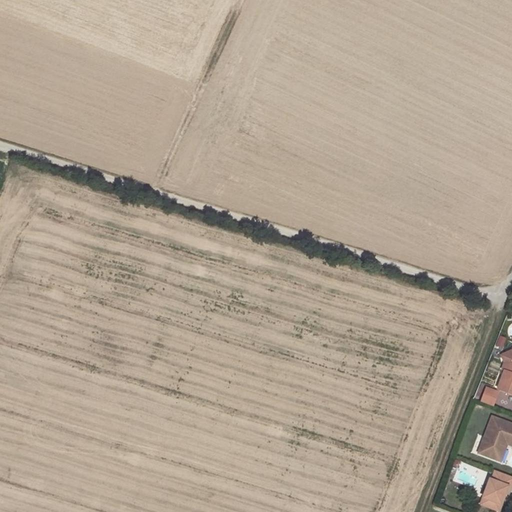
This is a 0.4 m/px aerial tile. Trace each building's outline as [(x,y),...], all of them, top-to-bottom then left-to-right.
[(511,354),(508,356),(511,363),(507,365),(504,373),(506,374),(500,392),(511,396),(511,354)] [(480,455),(497,461),(504,444),(509,445),(511,446),(511,425),(494,419),(480,455)] [(502,463),(509,445),(504,444),(497,461),(502,463)] [(511,478),(497,472),(493,482),(492,481),(485,500),(493,503),(491,510),(497,511),(501,511),(508,495),(510,489),(511,489),(511,478)] [(493,503),(485,500),(482,506),(491,510),(493,503)]
